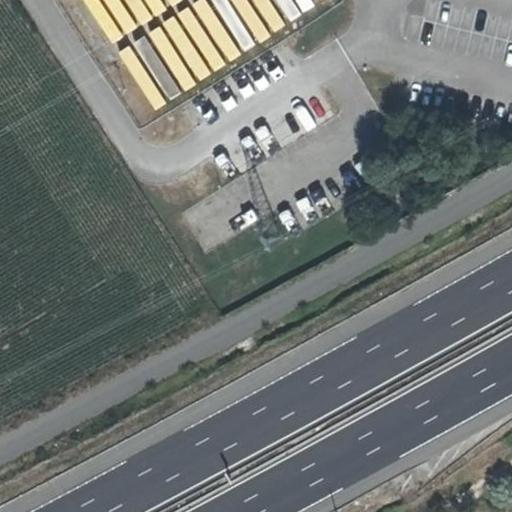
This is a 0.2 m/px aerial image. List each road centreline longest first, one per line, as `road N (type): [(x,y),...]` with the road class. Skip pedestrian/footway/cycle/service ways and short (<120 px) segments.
road 1 (unclassified): [(511,174),(237,335),(0,454)]
road 2 (motorway): [(511,288),(99,511)]
road 3 (motorway): [(252,511),(511,373)]
